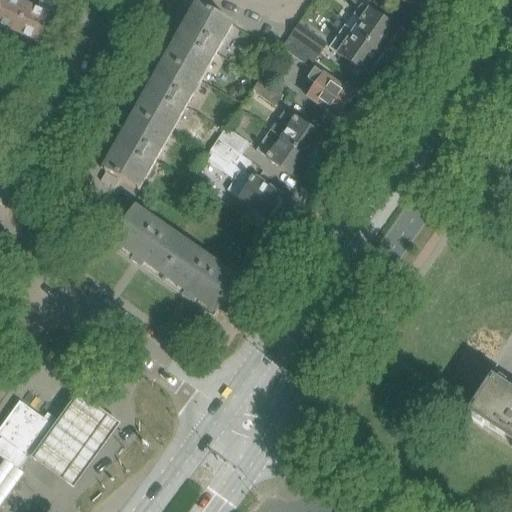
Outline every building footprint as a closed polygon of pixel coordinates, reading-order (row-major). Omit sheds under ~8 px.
[(3,0),(0,9),(0,26),(17,34),(28,8),(31,0),(3,0)] [(28,8),(17,34),(40,44),(52,18),(56,3),(49,0),(41,0),(37,11),(28,8)] [(396,0),(414,12),(421,1),(423,3),(425,0),(396,0)] [(361,23),(354,34),(384,55),(400,32),(362,6),(353,18),(361,23)] [(113,147),(101,170),(140,192),(233,27),(198,7),(190,22),(185,19),(181,27),(180,27),(174,39),(151,81),(150,81),(143,93),(144,93),(139,101),(120,135),(119,135),(113,147)] [(299,25),(289,39),(318,59),(328,45),(299,25)] [(330,50),(338,56),(368,77),(384,55),(354,34),(345,28),(330,50)] [(311,70),(318,59),(289,39),(282,49),(311,70)] [(317,86),(308,99),(338,120),(354,97),(315,70),(309,79),(317,86)] [(261,83),(254,93),(276,108),(282,98),(261,83)] [(283,142),(312,162),(320,151),(317,149),(324,140),(285,113),(271,133),(283,142)] [(241,157),(249,145),(227,129),(219,141),(241,157)] [(269,161),(296,180),(303,171),(305,172),(312,162),(283,142),(271,133),(257,153),(269,161)] [(219,141),(205,161),(235,182),(228,192),(255,211),(247,222),(250,223),(261,231),(268,220),(270,218),(272,219),(283,204),(281,202),(282,200),(244,174),(251,164),(241,157),(219,141)] [(176,237),(146,216),(136,209),(112,242),(134,257),(131,261),(142,269),(145,265),(185,293),(182,297),(193,304),(195,300),(216,315),(217,314),(218,315),(240,284),(241,282),(176,237)] [(0,296),(0,320),(5,325),(16,315),(0,296)] [(82,371),(89,376),(95,369),(88,364),(82,371)] [(471,412),(469,415),(473,418),(511,444),(511,392),(493,380),(473,409),(471,412)] [(122,422),(79,392),(34,457),(77,487),(122,422)] [(0,457),(1,458),(10,465),(18,471),(51,426),(20,403),(0,430),(0,457)] [(0,509),(25,476),(18,471),(10,465),(1,458),(0,459),(0,509)]
